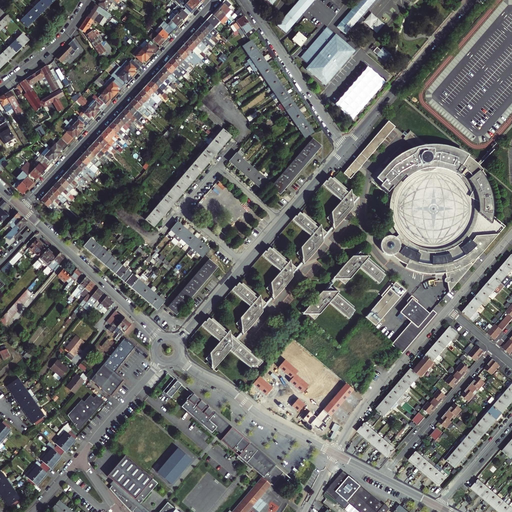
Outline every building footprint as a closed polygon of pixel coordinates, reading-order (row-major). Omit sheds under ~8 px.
[(110,1),(107,0),(98,0),(100,2),(98,4),(107,10),(110,6),(108,5),(110,1)] [(194,12),(197,8),(195,7),(189,1),(187,0),(183,0),(182,0),(179,0),(177,3),(178,4),(180,7),(182,5),(190,13),(192,10),(194,12)] [(231,5),(225,0),(224,0),(222,3),(223,4),(218,10),(231,22),(233,20),(234,19),(229,15),(232,12),(230,10),(231,9),(229,7),(231,5)] [(298,0),(277,25),(286,33),(314,0),(298,0)] [(362,0),(340,26),(349,34),(353,29),(356,32),(368,18),(364,15),(377,0),(362,0)] [(40,2),(34,8),(40,14),(46,8),(40,2)] [(178,4),(175,7),(171,11),(182,21),(190,13),(182,5),(180,7),(178,4)] [(102,9),(95,5),(87,17),(93,21),(95,21),(99,24),(101,20),(100,20),(101,18),(102,16),(110,21),(112,17),(101,10),(102,9)] [(34,8),(32,6),(29,8),(32,11),(28,15),(33,20),(40,14),(34,8)] [(445,7),(443,10),(449,16),(452,13),(445,7)] [(171,11),(169,9),(166,11),(172,16),(169,19),(171,21),(167,25),(173,31),(182,21),(171,11)] [(205,21),(216,30),(222,24),(225,21),(229,24),(231,22),(218,10),(213,15),(212,14),(205,21)] [(446,19),(449,16),(443,10),(440,13),(446,19)] [(234,19),(233,20),(236,23),(232,25),(236,30),(237,30),(248,23),(244,18),(245,17),(241,11),(237,16),(234,19)] [(0,31),(13,18),(8,13),(0,20),(0,31)] [(437,17),(444,22),(446,19),(440,13),(437,17)] [(33,20),(28,15),(21,21),(27,27),(33,20)] [(87,17),(79,29),(85,34),(88,28),(90,25),(93,21),(87,17)] [(205,21),(201,25),(212,36),(214,34),(220,39),(223,36),(220,34),(216,30),(205,21)] [(165,40),(173,31),(167,25),(163,22),(154,31),(155,31),(158,34),(165,40)] [(249,34),(249,35),(255,30),(253,28),(252,29),(248,23),(237,30),(240,34),(241,36),(244,34),(245,36),(249,34)] [(197,30),(208,41),(210,38),(216,44),(216,43),(218,41),(212,36),(201,25),(197,30)] [(327,26),(300,57),(309,64),(305,68),(325,85),(355,51),(327,26)] [(192,35),(206,47),(208,44),(212,48),(214,46),(208,41),(197,30),(192,35)] [(92,31),(86,35),(90,41),(99,35),(97,31),(94,33),(92,31)] [(152,34),(149,37),(152,40),(158,34),(155,31),(152,34)] [(20,32),(14,38),(16,40),(22,34),(20,32)] [(299,45),(305,38),(299,32),(293,39),(299,45)] [(22,34),(16,40),(22,46),(28,39),(23,34),(22,34)] [(159,46),(165,40),(158,34),(152,40),(159,46)] [(103,40),(99,35),(90,41),(94,47),(103,40)] [(192,35),(188,39),(201,52),(204,49),(207,53),(209,50),(206,47),(192,35)] [(63,48),(54,57),(59,61),(68,52),(70,54),(74,50),(73,50),(76,46),(72,37),(64,46),(63,48)] [(184,44),(201,60),(203,57),(204,58),(206,56),(201,52),(188,39),(184,44)] [(15,52),(22,46),(16,40),(10,46),(15,52)] [(113,51),(105,40),(103,40),(94,47),(102,59),(113,51)] [(147,44),(141,50),(149,57),(153,53),(151,52),(152,50),(154,52),(155,53),(159,49),(150,40),(150,41),(147,44)] [(247,51),(255,46),(251,40),(243,46),(247,51)] [(184,44),(180,48),(191,59),(193,57),(194,58),(199,62),(201,64),(204,62),(201,60),(184,44)] [(15,52),(10,46),(3,53),(9,58),(15,52)] [(255,46),(247,51),(251,57),(259,52),(255,46)] [(374,51),(388,63),(394,56),(383,47),(381,50),(378,47),(374,51)] [(138,59),(136,60),(135,62),(140,67),(143,64),(141,62),(144,60),(146,61),(149,57),(141,50),(140,49),(139,48),(133,55),(138,59)] [(175,53),(187,63),(189,61),(195,67),(197,64),(191,59),(180,48),(175,53)] [(251,57),(255,63),(263,58),(259,52),(251,57)] [(0,62),(2,65),(9,58),(3,53),(0,56),(0,62)] [(175,53),(171,58),(183,68),(184,66),(187,69),(188,69),(190,71),(193,69),(187,63),(175,53)] [(218,58),(223,63),(227,58),(223,54),(218,58)] [(167,62),(178,73),(180,70),(185,75),(189,74),(183,68),(171,58),(167,62)] [(255,63),(251,66),(255,71),(259,69),(267,63),(263,58),(255,63)] [(137,71),(140,67),(135,62),(133,61),(131,59),(128,63),(129,63),(123,70),(131,77),(135,73),(133,71),(135,69),(137,71)] [(122,68),(123,70),(129,63),(128,63),(126,61),(121,67),(122,68)] [(167,62),(163,67),(174,77),(176,75),(182,80),(184,78),(178,73),(167,62)] [(267,63),(259,69),(263,74),(270,69),(267,63)] [(51,73),(53,77),(56,76),(50,64),(47,66),(51,73)] [(45,76),(51,73),(47,66),(47,65),(35,73),(39,79),(44,76),(45,76)] [(163,67),(159,71),(170,82),(172,80),(178,85),(180,83),(174,77),(163,67)] [(118,76),(115,79),(122,86),(125,83),(124,81),(126,79),(128,81),(131,77),(123,70),(122,68),(116,74),(118,76)] [(270,69),(263,74),(266,80),(274,75),(270,69)] [(154,76),(166,87),(168,84),(173,90),(176,87),(170,82),(159,71),(154,76)] [(57,84),(53,77),(51,73),(45,76),(51,87),(57,84)] [(228,73),(221,78),(223,82),(230,77),(228,73)] [(274,75),(266,80),(270,86),(278,80),(274,75)] [(31,76),(20,83),(26,93),(24,94),(36,111),(43,106),(44,108),(53,102),(58,112),(64,109),(58,99),(64,95),(60,89),(54,93),(40,101),(29,85),(35,82),(31,76)] [(154,76),(150,81),(158,88),(160,86),(165,91),(169,94),(172,92),(166,87),(154,76)] [(115,79),(113,78),(108,83),(106,82),(105,83),(101,80),(99,82),(103,86),(105,88),(114,96),(117,92),(115,90),(118,88),(119,90),(122,86),(115,79)] [(373,87),(378,91),(387,82),(382,78),(373,87)] [(101,88),(103,86),(99,82),(96,80),(94,82),(101,88)] [(278,80),(270,86),(274,91),(282,86),(278,80)] [(150,81),(146,85),(157,96),(159,94),(165,99),(167,96),(158,88),(150,81)] [(157,96),(146,85),(142,90),(153,100),(155,98),(161,104),(163,101),(157,96)] [(282,86),(274,91),(271,94),(274,100),(278,97),(286,92),(282,86)] [(105,90),(98,98),(103,103),(107,106),(109,103),(108,102),(114,96),(105,88),(104,89),(105,90)] [(159,105),(153,100),(142,90),(137,94),(151,107),(153,105),(157,108),(159,105)] [(10,91),(4,95),(11,106),(17,116),(20,113),(22,116),(23,116),(24,117),(25,116),(10,91)] [(278,97),(282,103),(290,97),(286,92),(278,97)] [(151,107),(137,94),(133,99),(145,110),(147,108),(152,113),(154,110),(151,107)] [(0,102),(4,110),(11,106),(4,95),(0,97),(0,102)] [(98,98),(94,95),(91,98),(93,100),(87,106),(96,114),(100,110),(98,109),(103,103),(98,98)] [(88,102),(81,96),(79,98),(86,104),(88,102)] [(282,103),(286,108),(294,103),(290,97),(282,103)] [(79,115),(82,118),(88,124),(96,114),(87,106),(86,104),(79,98),(76,101),(85,108),(79,114),(79,115)] [(150,114),(145,110),(133,99),(129,104),(140,115),(142,113),(144,115),(145,114),(147,117),(150,114)] [(298,109),(294,103),(286,108),(290,114),(298,109)] [(124,108),(136,119),(138,117),(144,122),(146,120),(143,117),(140,115),(129,104),(124,108)] [(124,108),(120,113),(132,124),(134,121),(140,126),(141,124),(136,119),(124,108)] [(290,114),(294,120),(301,115),(298,109),(290,114)] [(116,118),(128,128),(132,132),(136,127),(132,124),(120,113),(116,118)] [(82,118),(79,115),(76,118),(78,119),(75,122),(72,119),(71,120),(64,114),(62,116),(65,120),(80,133),(83,129),(81,127),(86,122),(82,118)] [(294,120),(297,126),(305,120),(301,115),(294,120)] [(112,122),(123,133),(128,128),(116,118),(112,122)] [(80,133),(65,120),(64,122),(66,124),(64,127),(68,130),(61,138),(68,145),(74,139),(76,137),(80,133)] [(305,120),(297,126),(301,131),(309,126),(305,120)] [(112,122),(107,127),(125,143),(129,138),(123,133),(112,122)] [(14,123),(11,125),(15,132),(19,129),(17,125),(16,125),(14,123)] [(36,128),(39,136),(46,133),(42,125),(36,128)] [(309,126),(301,131),(305,137),(313,132),(309,126)] [(103,132),(117,144),(121,147),(125,143),(107,127),(103,132)] [(222,130),(218,135),(225,141),(230,136),(222,130)] [(103,132),(99,136),(111,146),(112,145),(115,147),(117,144),(103,132)] [(213,140),(221,147),(225,141),(218,135),(213,140)] [(99,136),(95,141),(106,151),(111,146),(99,136)] [(68,145),(61,138),(51,149),(46,143),(44,145),(49,151),(57,158),(68,145)] [(293,178),(321,146),(313,139),(285,171),(293,178)] [(213,140),(209,146),(216,152),(221,147),(213,140)] [(360,159),(349,171),(354,175),(364,163),(380,144),(376,140),(360,159)] [(106,151),(95,141),(91,145),(102,156),(104,154),(110,159),(112,156),(106,151)] [(91,145),(86,150),(98,160),(104,165),(108,161),(102,156),(91,145)] [(216,152),(209,146),(205,151),(212,157),(216,152)] [(480,164),(473,158),(470,156),(465,153),(459,150),(452,149),(450,148),(445,147),(442,147),(438,147),(434,147),(428,148),(426,149),(420,150),(414,153),(411,154),(404,148),(386,169),(403,184),(409,177),(410,177),(412,175),(415,173),(419,171),(423,169),(426,168),(430,167),(435,166),(440,166),(443,166),(446,167),(449,167),(453,168),(456,170),(458,171),(460,172),(464,175),(465,173),(467,174),(468,174),(470,174),(471,174),(472,173),(475,169),(480,164)] [(86,150),(82,155),(93,165),(98,160),(86,150)] [(57,158),(49,151),(43,157),(41,154),(38,157),(39,157),(49,166),(57,158)] [(209,160),(212,157),(205,151),(204,152),(203,153),(202,154),(209,160)] [(244,156),(239,151),(230,161),(235,165),(241,158),(244,156)] [(202,154),(198,159),(205,165),(209,160),(202,154)] [(82,155),(78,159),(94,174),(99,170),(93,165),(82,155)] [(41,174),(49,166),(39,157),(31,165),(41,174)] [(235,165),(241,170),(247,163),(241,158),(235,165)] [(74,164),(85,174),(87,172),(93,177),(95,175),(94,174),(78,159),(74,164)] [(198,159),(193,164),(200,171),(205,165),(198,159)] [(41,174),(31,165),(27,162),(20,170),(27,176),(29,174),(36,180),(41,174)] [(246,174),(252,167),(247,163),(241,170),(246,174)] [(74,164),(69,168),(81,179),(83,177),(89,182),(91,180),(85,174),(74,164)] [(188,169),(196,176),(200,171),(193,164),(188,169)] [(257,172),(252,167),(246,174),(251,179),(257,172)] [(69,168),(65,173),(79,185),(81,183),(85,187),(87,184),(81,179),(69,168)] [(191,181),(196,176),(188,169),(184,175),(191,181)] [(494,190),(492,183),(490,180),(487,175),(483,170),(480,173),(472,180),(475,183),(478,189),(481,195),(483,201),(484,207),(484,214),(496,224),(497,218),(498,210),(498,204),(497,198),(494,190)] [(293,178),(285,171),(272,187),(279,193),(293,178)] [(251,179),(256,183),(262,176),(257,172),(251,179)] [(65,173),(61,178),(72,188),(74,186),(80,191),(82,189),(79,185),(65,173)] [(14,176),(20,182),(28,189),(33,183),(26,177),(25,179),(21,176),(20,177),(16,174),(14,176)] [(184,175),(179,180),(187,186),(191,181),(184,175)] [(27,176),(26,177),(33,183),(28,189),(29,190),(35,184),(27,176)] [(261,188),(267,181),(262,176),(256,183),(261,188)] [(61,178),(56,182),(70,194),(72,192),(74,190),(72,188),(61,178)] [(337,180),(330,187),(331,188),(336,192),(342,185),(342,184),(342,183),(342,181),(341,181),(340,180),(339,179),(338,180),(337,180)] [(179,180),(175,185),(182,192),(187,186),(179,180)] [(28,189),(20,182),(19,183),(20,184),(18,186),(15,183),(13,186),(16,188),(23,194),(28,189)] [(52,187),(64,197),(66,195),(72,200),(74,198),(70,194),(56,182),(52,187)] [(182,192),(175,185),(170,191),(178,197),(182,192)] [(67,200),(64,197),(52,187),(48,191),(63,205),(67,200)] [(44,196),(55,207),(58,204),(63,209),(65,207),(63,205),(48,191),(44,196)] [(170,191),(166,196),(173,202),(178,197),(170,191)] [(314,195),(313,194),(308,200),(313,205),(321,195),(318,193),(317,195),(315,193),(314,195)] [(321,195),(313,205),(327,217),(313,233),(320,240),(339,217),(335,214),(338,210),(321,195)] [(40,200),(53,213),(56,210),(59,213),(61,211),(55,207),(44,196),(40,200)] [(164,198),(163,199),(171,205),(173,202),(166,196),(165,197),(164,198)] [(163,199),(159,204),(166,211),(171,205),(163,199)] [(0,208),(5,202),(3,200),(0,202),(0,221),(1,222),(6,216),(7,216),(8,216),(8,215),(9,215),(9,214),(9,213),(8,213),(8,212),(7,212),(7,211),(6,211),(6,212),(5,212),(4,212),(0,208)] [(166,211),(159,204),(154,210),(162,216),(166,211)] [(154,210),(149,215),(157,221),(162,216),(154,210)] [(10,220),(8,223),(7,224),(12,228),(23,218),(17,212),(15,215),(13,218),(10,220)] [(157,221),(149,215),(145,220),(153,226),(157,221)] [(12,228),(11,230),(5,236),(9,240),(13,237),(27,222),(23,218),(12,228)] [(171,230),(176,234),(182,227),(177,223),(171,230)] [(282,231),(286,235),(295,225),(293,223),(291,225),(290,223),(288,225),(287,225),(282,231)] [(313,241),(295,225),(286,235),(301,247),(287,264),(294,270),(313,247),(310,244),(313,241)] [(182,227),(176,234),(181,239),(187,232),(182,227)] [(65,234),(68,236),(71,239),(75,234),(73,232),(70,229),(65,234)] [(192,236),(187,232),(181,239),(186,243),(192,236)] [(192,236),(186,243),(185,245),(190,250),(198,240),(192,236)] [(453,285),(494,236),(493,236),(490,237),(488,238),(485,239),(482,240),(480,241),(478,243),(475,241),(473,243),(468,247),(465,244),(460,247),(455,250),(451,251),(452,255),(445,257),(440,257),(440,253),(436,253),(432,252),(428,251),(424,250),(423,254),(420,253),(415,251),(412,249),(414,245),(413,244),(410,242),(408,240),(406,238),(403,241),(401,238),(400,237),(399,236),(397,236),(388,247),(385,243),(384,247),(385,251),(388,253),(391,255),(394,256),(397,256),(404,262),(408,263),(411,265),(410,268),(419,272),(424,273),(431,274),(440,275),(450,274),(451,279),(450,280),(449,282),(450,283),(451,283),(452,283),(453,285)] [(501,236),(494,236),(453,285),(454,293),(478,265),(476,264),(479,261),(484,257),(489,251),(501,236)] [(39,258),(46,250),(40,244),(36,239),(28,248),(31,252),(32,251),(39,258)] [(90,239),(84,246),(89,251),(95,244),(90,239)] [(195,254),(197,252),(203,245),(198,240),(190,250),(195,254)] [(101,248),(95,244),(89,251),(94,255),(101,248)] [(197,252),(202,257),(208,250),(203,245),(197,252)] [(101,248),(94,255),(100,260),(106,253),(101,248)] [(49,264),(56,257),(54,256),(55,254),(52,252),(51,253),(47,249),(46,250),(39,258),(37,260),(37,261),(32,266),(36,269),(41,264),(44,267),(42,269),(43,270),(47,266),(49,264)] [(6,273),(23,255),(19,251),(2,269),(6,273)] [(54,269),(64,257),(60,252),(56,257),(49,264),(47,266),(52,271),(54,269)] [(100,260),(105,264),(111,257),(106,253),(100,260)] [(262,255),(261,254),(256,261),(261,265),(269,255),(267,253),(266,254),(264,253),(262,255)] [(269,255),(261,265),(275,277),(261,293),(269,299),(288,277),(284,274),(287,271),(269,255)] [(358,258),(357,257),(338,279),(345,285),(359,268),(379,285),(384,279),(383,278),(385,276),(361,255),(358,258)] [(338,279),(357,257),(356,256),(337,278),(338,279)] [(111,257),(105,264),(110,269),(116,262),(111,257)] [(154,260),(152,263),(155,265),(157,263),(159,265),(162,261),(157,257),(154,260)] [(195,276),(203,283),(216,267),(209,260),(195,276)] [(122,266),(116,262),(110,269),(115,273),(122,266)] [(122,266),(115,273),(119,276),(120,278),(127,271),(130,267),(124,263),(122,266)] [(511,269),(511,267),(506,263),(500,270),(507,276),(511,269)] [(81,273),(76,268),(66,281),(68,283),(63,290),(66,292),(75,281),(81,273)] [(65,282),(69,276),(66,273),(63,270),(58,276),(65,282)] [(507,276),(500,270),(493,277),(501,283),(507,276)] [(132,275),(127,271),(120,278),(126,282),(132,275)] [(79,285),(85,277),(81,273),(75,281),(79,285)] [(132,275),(126,282),(129,285),(131,287),(137,280),(137,279),(139,277),(136,274),(134,277),(132,275)] [(203,283),(195,276),(181,292),(189,299),(203,283)] [(90,281),(85,277),(79,285),(72,294),(76,298),(84,289),(90,281)] [(501,283),(493,277),(488,284),(495,290),(501,283)] [(136,291),(145,281),(141,278),(139,281),(137,280),(131,287),(136,291)] [(145,281),(136,291),(141,296),(148,289),(144,286),(147,283),(145,281)] [(231,290),(235,294),(243,285),(242,283),(240,285),(238,283),(237,285),(236,284),(231,290)] [(383,297),(365,318),(375,327),(406,291),(396,283),(389,290),(388,290),(387,290),(386,290),(385,291),(381,296),(383,297)] [(497,292),(503,285),(501,283),(495,290),(497,292)] [(488,298),(495,290),(488,284),(481,292),(488,298)] [(103,293),(95,285),(84,299),(82,301),(80,304),(85,309),(91,303),(93,305),(98,298),(103,293)] [(262,301),(243,285),(235,294),(250,307),(236,324),(243,330),(262,307),(259,304),(262,301)] [(148,289),(141,296),(147,300),(153,293),(148,289)] [(332,289),(331,290),(353,309),(354,307),(332,289)] [(327,296),(351,316),(353,314),(353,313),(355,311),(352,309),(353,309),(331,290),(328,293),(326,291),(307,313),(310,316),(327,296)] [(0,325),(2,327),(29,297),(24,292),(0,319),(0,325)] [(189,299),(181,292),(168,307),(175,314),(189,299)] [(488,298),(481,292),(475,299),(482,305),(488,298)] [(158,298),(153,293),(147,300),(152,305),(158,298)] [(158,298),(152,305),(157,309),(163,302),(161,300),(163,297),(161,294),(158,298)] [(426,317),(430,312),(416,300),(417,298),(417,297),(416,296),(415,295),(414,294),(412,294),(411,295),(410,296),(410,297),(410,298),(410,299),(411,300),(401,311),(405,315),(413,306),(426,317)] [(102,301),(97,308),(100,310),(103,307),(107,310),(113,303),(106,296),(102,301)] [(348,320),(351,316),(327,296),(310,316),(315,320),(329,304),(348,320)] [(93,305),(97,308),(102,301),(98,298),(93,305)] [(476,312),(482,305),(475,299),(469,306),(476,312)] [(511,304),(502,317),(509,323),(511,320),(511,304)] [(413,306),(405,315),(412,321),(391,345),(402,354),(430,321),(426,317),(413,306)] [(476,312),(469,306),(463,313),(470,319),(476,312)] [(430,321),(437,313),(434,310),(432,313),(430,312),(426,317),(430,321)] [(119,315),(114,311),(106,321),(110,325),(119,315)] [(479,315),(476,312),(470,319),(473,322),(479,315)] [(131,324),(119,315),(110,325),(111,325),(109,328),(108,327),(107,328),(107,329),(112,333),(117,327),(120,329),(117,333),(118,334),(114,339),(117,341),(131,324)] [(501,317),(487,333),(495,339),(509,323),(501,317)] [(200,326),(205,330),(213,320),(212,319),(210,320),(208,318),(206,320),(205,320),(200,326)] [(230,351),(232,353),(240,343),(237,340),(236,342),(233,340),(235,338),(213,320),(205,330),(220,342),(204,360),(210,365),(212,364),(216,367),(230,351)] [(454,343),(460,336),(458,333),(450,327),(444,335),(451,341),(454,343)] [(451,341),(444,335),(438,342),(445,348),(451,341)] [(76,353),(76,352),(84,342),(76,336),(65,349),(74,356),(76,353)] [(511,336),(502,348),(510,354),(511,351),(511,336)] [(89,376),(88,377),(110,396),(123,380),(114,372),(119,366),(125,359),(134,347),(127,341),(124,338),(114,350),(108,358),(103,364),(95,374),(92,372),(89,376)] [(445,348),(438,342),(432,349),(439,355),(445,348)] [(262,362),(240,343),(232,353),(252,370),(255,366),(257,368),(262,362)] [(13,346),(6,348),(8,356),(16,353),(13,346)] [(484,354),(476,347),(469,354),(477,362),(484,354)] [(436,358),(439,355),(432,349),(426,356),(433,362),(436,358)] [(23,357),(28,360),(31,356),(26,352),(23,357)] [(433,362),(426,356),(424,355),(422,358),(423,359),(419,364),(427,370),(433,363),(433,362)] [(66,366),(65,367),(57,360),(50,369),(61,378),(69,369),(66,366)] [(501,367),(493,360),(485,369),(492,376),(501,367)] [(470,369),(462,363),(456,369),(464,376),(470,369)] [(414,367),(411,370),(421,378),(427,370),(419,364),(415,368),(414,367)] [(411,370),(407,375),(414,381),(416,383),(421,378),(411,370)] [(79,377),(76,374),(66,387),(74,394),(85,381),(88,377),(82,373),(79,377)] [(452,374),(446,383),(453,389),(460,380),(452,374)] [(414,381),(407,375),(402,380),(409,387),(414,381)] [(485,382),(478,376),(472,383),(479,389),(485,382)] [(40,409),(35,403),(31,397),(31,396),(32,395),(29,391),(27,392),(27,391),(26,391),(22,385),(18,378),(16,379),(14,377),(6,383),(8,385),(7,386),(11,392),(13,395),(12,396),(15,399),(17,403),(18,402),(20,405),(22,407),(21,408),(23,411),(26,415),(27,415),(29,417),(33,424),(34,423),(36,426),(44,420),(43,420),(42,417),(44,416),(46,414),(42,408),(40,410),(40,409)] [(174,379),(167,388),(171,391),(167,396),(171,399),(182,386),(174,379)] [(409,387),(402,380),(398,386),(405,392),(409,387)] [(477,391),(470,385),(463,393),(470,399),(477,391)] [(398,386),(393,391),(400,397),(405,392),(398,386)] [(511,400),(511,392),(509,390),(506,388),(501,393),(504,395),(511,402),(511,400)] [(400,397),(393,391),(388,396),(396,402),(400,397)] [(447,398),(439,391),(431,399),(440,406),(447,398)] [(187,400),(181,407),(201,424),(203,423),(205,425),(204,426),(212,433),(217,427),(226,435),(224,436),(225,437),(223,440),(230,446),(229,447),(237,453),(239,451),(240,453),(237,457),(247,465),(248,466),(251,468),(252,469),(259,475),(262,478),(270,487),(283,473),(249,444),(231,428),(229,431),(221,423),(222,421),(191,393),(187,398),(188,399),(187,400)] [(80,431),(103,401),(96,395),(93,397),(89,396),(84,403),(81,401),(68,416),(80,431)] [(511,402),(504,395),(499,401),(506,408),(511,402)] [(396,402),(388,396),(384,402),(391,408),(393,409),(398,404),(396,402)] [(494,396),(489,401),(493,405),(498,400),(494,396)] [(422,410),(431,417),(440,406),(431,399),(422,410)] [(506,408),(499,401),(494,408),(501,414),(506,408)] [(384,402),(377,410),(384,416),(391,408),(384,402)] [(463,411),(455,405),(446,416),(454,422),(463,411)] [(486,411),(489,413),(496,420),(501,414),(494,408),(491,405),(486,411)] [(489,413),(483,420),(491,426),(496,420),(489,413)] [(414,421),(419,426),(425,418),(420,414),(414,421)] [(446,416),(439,425),(445,430),(453,422),(446,416)] [(491,426),(483,420),(478,425),(485,432),(491,426)] [(0,443),(5,437),(10,431),(8,429),(10,427),(3,421),(1,423),(0,422),(0,443)] [(222,421),(221,423),(229,431),(231,428),(222,421)] [(371,430),(373,427),(367,421),(358,432),(364,437),(371,430)] [(473,431),(480,438),(485,432),(478,425),(476,424),(471,429),(473,431)] [(438,429),(431,437),(437,442),(444,434),(438,429)] [(376,435),(371,430),(364,437),(370,442),(376,435)] [(27,477),(28,478),(26,481),(29,483),(34,487),(36,484),(37,485),(41,479),(46,474),(46,473),(48,471),(50,468),(51,469),(56,463),(61,457),(60,456),(62,454),(64,451),(65,452),(70,446),(75,441),(74,440),(77,437),(69,431),(67,434),(65,432),(60,438),(57,435),(53,441),(55,443),(52,445),(50,448),(51,449),(46,454),(41,460),(43,462),(41,464),(37,461),(34,463),(37,465),(35,467),(32,471),(27,477)] [(473,431),(468,437),(475,444),(480,438),(473,431)] [(376,435),(370,442),(376,447),(382,440),(376,435)] [(460,442),(462,444),(470,450),(475,444),(468,437),(465,435),(460,442)] [(388,445),(382,440),(376,447),(382,452),(388,445)] [(511,456),(511,444),(511,443),(503,452),(509,457),(510,458),(511,456)] [(462,444),(458,449),(465,455),(470,450),(462,444)] [(394,450),(388,445),(382,452),(388,458),(394,450)] [(171,485),(192,460),(177,447),(156,472),(171,485)] [(465,455),(458,449),(453,455),(460,461),(465,455)] [(422,458),(416,453),(410,460),(415,465),(422,458)] [(177,511),(175,510),(176,510),(167,502),(158,511),(149,511),(140,504),(157,484),(124,455),(107,477),(112,482),(109,485),(111,487),(109,490),(112,494),(116,499),(120,503),(125,507),(128,510),(130,511),(177,511)] [(449,462),(455,467),(460,461),(453,455),(447,461),(449,462)] [(422,458),(415,465),(421,470),(428,463),(422,458)] [(434,468),(428,463),(421,470),(427,475),(434,468)] [(434,468),(427,475),(433,481),(440,473),(434,468)] [(385,504),(384,506),(343,471),(326,492),(336,501),(346,508),(350,504),(359,511),(387,511),(390,509),(385,504)] [(9,506),(10,505),(18,500),(17,500),(19,498),(15,492),(11,486),(6,479),(2,473),(0,475),(0,474),(0,495),(1,498),(3,497),(4,500),(9,506)] [(446,478),(440,473),(433,481),(439,486),(446,478)] [(247,511),(260,497),(268,489),(270,487),(262,478),(231,511),(230,511),(229,510),(227,511),(247,511)] [(472,488),(478,494),(484,486),(478,481),(472,488)] [(484,486),(478,494),(484,499),(490,491),(484,486)] [(268,489),(260,497),(267,503),(274,494),(268,489)] [(496,496),(490,491),(484,499),(490,504),(496,496)] [(490,504),(496,509),(502,501),(496,496),(490,504)] [(502,501),(496,509),(499,511),(503,511),(508,506),(511,503),(505,498),(502,501)] [(56,511),(63,511),(67,508),(59,501),(52,508),(56,511)]
